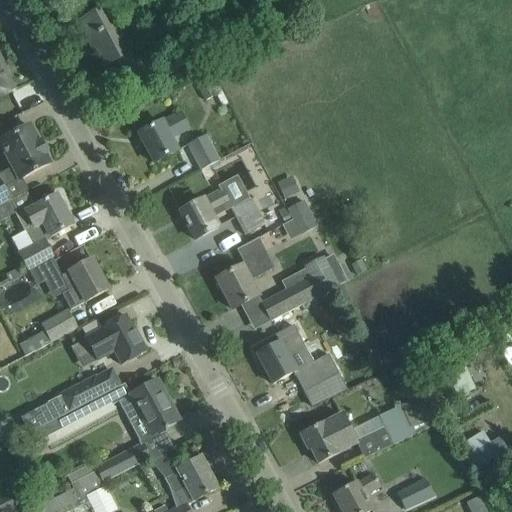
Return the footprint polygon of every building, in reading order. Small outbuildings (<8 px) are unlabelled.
[(131,84),(151,73),(137,47),(132,50),(109,7),(79,23),(80,24),(82,23),(97,50),(94,52),(103,68),(118,60),(131,84)] [(0,61),(0,97),(13,91),(0,61)] [(221,93),(212,76),(195,85),(204,101),(221,93)] [(154,164),(172,155),(177,151),(170,138),(188,129),(179,113),(156,126),(139,135),(154,164)] [(0,206),(10,201),(4,188),(19,180),(20,180),(31,174),(49,164),(44,155),(47,153),(41,142),(38,143),(29,126),(0,141),(0,143),(13,167),(0,173),(0,206)] [(265,140),(261,133),(252,138),(256,145),(265,140)] [(201,172),(220,161),(206,136),(187,146),(201,172)] [(298,193),(291,178),(277,184),(284,200),(298,193)] [(203,200),(198,203),(180,212),(195,241),(213,231),(218,228),(210,214),(228,205),(220,191),(203,200)] [(56,195),(39,205),(33,208),(24,213),(33,228),(26,232),(33,246),(18,254),(26,271),(52,258),(43,241),(72,226),(56,195)] [(251,198),(230,209),(244,236),(265,224),(251,198)] [(10,201),(0,206),(0,222),(17,213),(10,201)] [(289,225),(311,215),(304,203),(287,211),(285,208),(278,212),(284,225),(288,222),(289,225)] [(311,215),(289,225),(296,238),(317,228),(311,215)] [(246,265),(216,280),(232,310),(258,297),(250,282),(265,273),(265,272),(271,269),(257,240),(238,250),(246,265)] [(270,322),(338,288),(337,287),(347,282),(334,256),(324,260),(323,258),(303,268),(304,270),(282,283),(287,292),(261,306),(270,322)] [(69,273),(61,277),(69,291),(61,295),(70,311),(85,303),(90,300),(108,290),(91,260),(74,270),(68,272),(69,273)] [(357,276),(367,270),(361,260),(351,265),(357,276)] [(45,332),(19,346),(25,357),(76,330),(66,312),(41,325),(45,332)] [(98,333),(85,341),(97,362),(114,352),(119,362),(122,366),(146,353),(133,329),(132,330),(125,317),(104,328),(102,330),(102,331),(98,333)] [(305,393),(365,361),(354,341),(312,363),(293,326),(275,336),(279,344),(257,356),(272,385),(294,373),(305,393)] [(466,365),(448,370),(456,398),(474,392),(466,365)] [(48,405),(20,419),(29,434),(29,435),(40,430),(105,395),(104,393),(96,377),(94,378),(69,391),(69,392),(67,393),(47,404),(48,405)] [(105,395),(40,430),(48,445),(50,448),(117,414),(115,411),(116,410),(114,405),(118,403),(124,414),(136,408),(150,435),(151,436),(164,429),(165,431),(167,430),(166,428),(179,421),(167,400),(157,381),(129,396),(124,385),(113,390),(105,395)] [(401,407),(379,418),(393,445),(414,435),(401,407)] [(318,427),(300,436),(307,450),(310,449),(318,464),(336,455),(339,454),(338,453),(356,444),(356,443),(359,441),(368,457),(393,445),(379,418),(367,424),(350,432),(342,415),(339,417),(324,425),(324,424),(318,427)] [(458,430),(453,433),(459,443),(464,440),(458,430)] [(472,470),(507,450),(500,439),(466,460),(472,470)] [(31,511),(54,511),(104,486),(102,483),(149,459),(142,445),(95,469),(90,461),(65,474),(73,490),(31,511)] [(168,454),(151,463),(164,479),(170,490),(172,495),(174,494),(182,507),(185,506),(185,507),(195,502),(194,501),(216,489),(200,459),(177,471),(168,454)] [(443,470),(397,494),(405,510),(458,483),(454,476),(448,479),(443,470)] [(341,511),(369,511),(372,511),(364,497),(380,488),(373,475),(357,484),(357,483),(333,496),(341,511)] [(105,486),(104,487),(85,497),(91,508),(92,511),(113,511),(117,510),(105,486)] [(0,511),(10,511),(16,510),(9,496),(0,499),(0,511)] [(485,511),(478,497),(465,504),(469,511),(485,511)]
